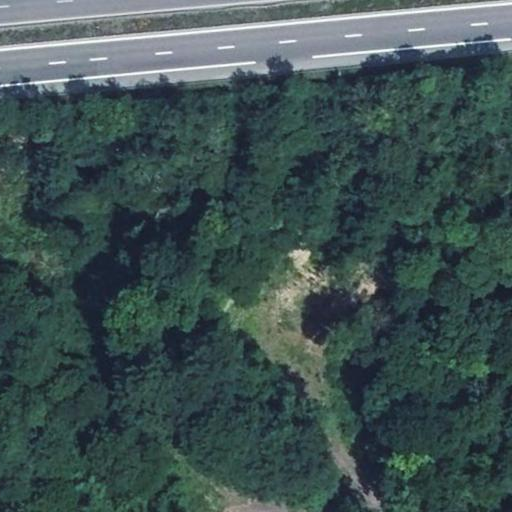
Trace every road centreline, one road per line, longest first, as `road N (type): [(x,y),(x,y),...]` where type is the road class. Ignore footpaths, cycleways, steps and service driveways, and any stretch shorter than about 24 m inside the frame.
road 1 (motorway): [(0,67),(511,22)]
road 2 (track): [(0,349),(85,466),(144,511)]
